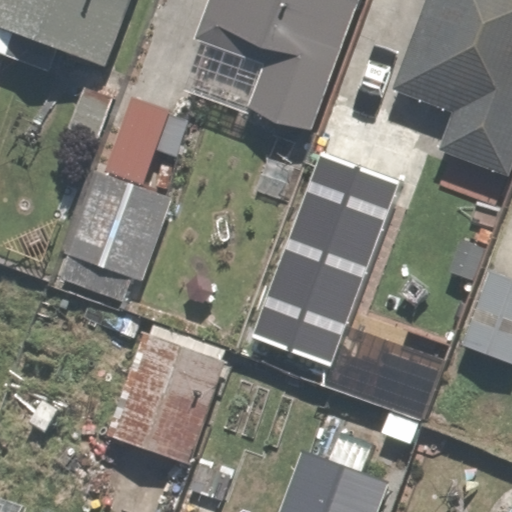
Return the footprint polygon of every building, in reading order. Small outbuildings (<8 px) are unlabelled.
[(15,0),(5,26),(130,72),(156,0),(15,0)] [(334,134),(354,85),(387,0),(234,0),(199,94),(270,121),(273,112),(334,134)] [(511,171),(511,0),(440,0),(436,12),(401,0),(399,0),(371,78),(473,115),(460,152),(511,171)] [(0,81),(0,176),(9,151),(0,148),(0,94),(4,83),(0,81)] [(354,85),(334,134),(314,182),(382,207),(387,197),(410,206),(437,136),(411,126),(417,109),(354,85)] [(136,277),(154,284),(187,205),(150,190),(178,120),(106,90),(88,136),(104,143),(91,174),(109,181),(77,258),(86,262),(77,284),(125,304),(136,277)] [(511,278),(507,277),(478,351),(511,364),(511,278)] [(167,325),(126,438),(204,466),(245,353),(167,325)] [(300,511),(403,511),(412,489),(325,453),(300,511)]
